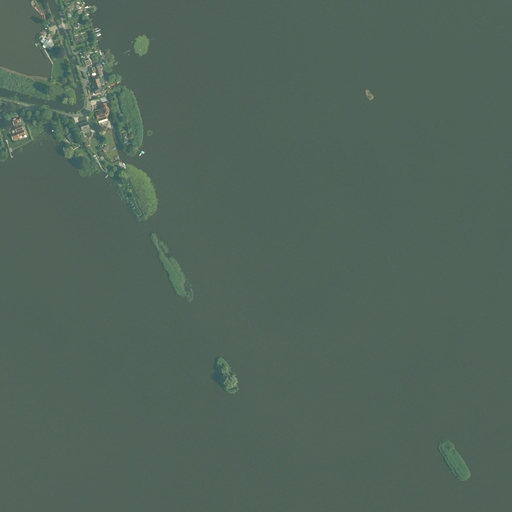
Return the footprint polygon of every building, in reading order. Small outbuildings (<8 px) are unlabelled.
[(50,50),(53,46),(47,41),(46,42),(44,45),(50,50)] [(102,76),(100,71),(103,70),(101,65),(92,69),(93,73),(96,72),(98,78),(102,76)] [(95,90),(101,88),(99,80),(92,82),(95,90)] [(106,104),(101,106),(102,109),(99,110),(100,113),(96,115),(98,120),(98,123),(105,121),(104,118),(106,117),(109,113),(106,104)] [(23,122),(21,123),(19,118),(13,120),(12,121),(14,126),(16,126),(16,128),(15,128),(16,133),(11,135),(13,141),(19,138),(19,137),(25,135),(23,129),(25,129),(24,126),(23,122)] [(90,128),(88,122),(80,125),(80,126),(77,127),(80,134),(93,129),(92,127),(90,128)] [(70,143),(75,140),(71,134),(67,137),(70,143)]
